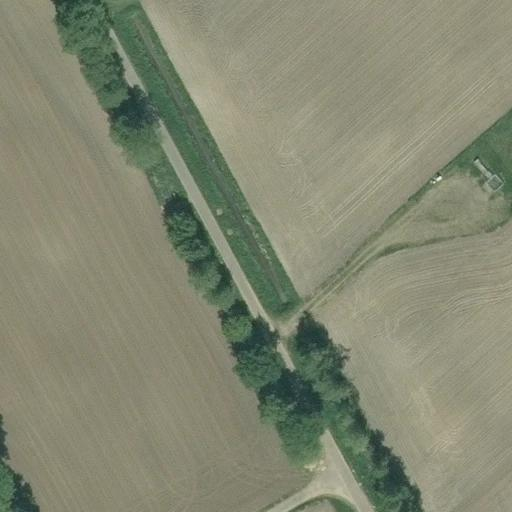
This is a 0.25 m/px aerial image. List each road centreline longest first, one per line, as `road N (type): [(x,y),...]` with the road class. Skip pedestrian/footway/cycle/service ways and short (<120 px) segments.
road 1 (unclassified): [(364,511),(87,0)]
road 2 (track): [(272,338),(452,192)]
